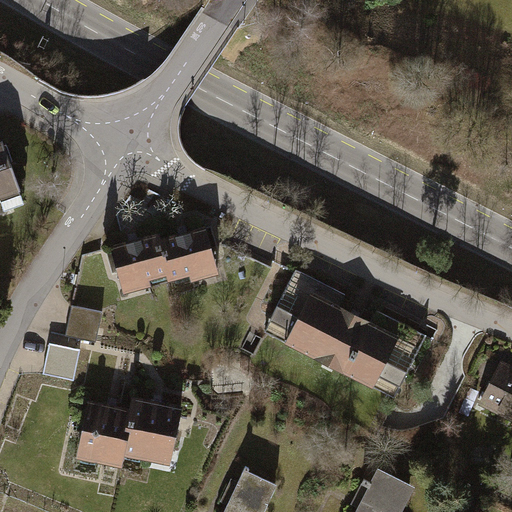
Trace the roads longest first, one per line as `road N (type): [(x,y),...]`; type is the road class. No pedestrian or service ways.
road 1 (secondary): [(42,0),(511,246)]
road 2 (residential): [(511,331),(127,150)]
road 3 (residential): [(127,150),(12,333),(0,367)]
road 4 (residential): [(230,0),(127,150)]
road 5 (residential): [(0,77),(127,150)]
